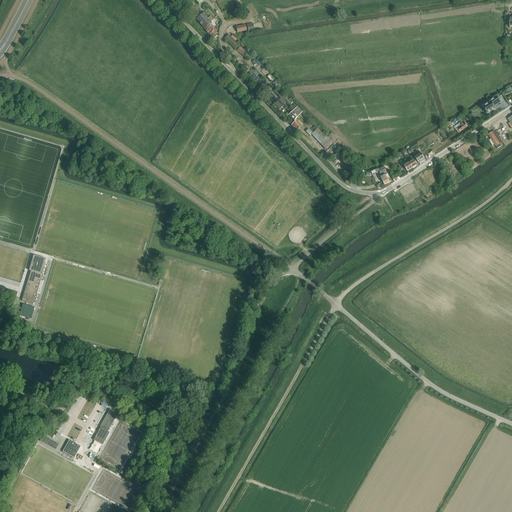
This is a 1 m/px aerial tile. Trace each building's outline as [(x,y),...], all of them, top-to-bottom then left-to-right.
[(211,23),(203,14),(196,20),(213,40),(217,36),(216,34),(217,33),(216,32),(217,31),(210,24),(211,23)] [(254,30),(253,24),(231,28),(234,33),(237,33),(254,30)] [(228,35),(224,39),(235,50),(239,46),(228,35)] [(247,54),(247,53),(240,47),(237,51),(244,57),(244,56),(247,54)] [(274,91),(281,98),(283,96),(276,89),(274,91)] [(271,91),(267,95),(272,101),(274,100),(276,102),(278,99),(271,91)] [(282,97),(274,104),(279,110),(283,106),(287,110),(291,107),(282,97)] [(500,102),(497,98),(496,97),(489,101),(490,103),(483,107),(485,110),(485,111),(486,111),(487,114),(495,109),(494,107),(500,102)] [(292,112),(288,116),(293,121),(302,113),(297,108),(292,112)] [(296,122),(294,123),(291,126),(294,129),(293,130),(296,132),(301,127),(296,122)] [(453,126),(451,122),(444,126),(448,132),(451,131),(450,129),(453,126)] [(467,127),(464,123),(456,128),(457,129),(456,130),(458,133),(467,127)] [(502,143),(494,131),(488,135),(497,149),(501,146),(500,144),(502,143)] [(332,144),(323,135),(318,141),(327,149),(332,144)] [(352,165),(339,152),(331,159),(334,163),(338,159),(348,169),(352,165)] [(414,156),(415,158),(418,162),(424,159),(420,152),(414,156)] [(412,168),(409,163),(407,159),(405,160),(407,164),(404,166),(407,171),(412,168)] [(417,165),(414,160),(409,163),(412,168),(417,165)] [(381,178),(384,183),(385,185),(391,181),(390,178),(388,180),(385,174),(382,176),(383,177),(381,178)] [(45,260),(33,256),(29,271),(31,271),(22,302),(33,305),(41,278),(39,277),(40,274),(41,274),(45,260)] [(23,304),(19,316),(31,320),(35,308),(23,304)] [(100,428),(94,440),(102,445),(109,433),(108,432),(118,414),(110,409),(100,428)] [(56,450),(59,444),(44,436),(40,442),(56,450)] [(81,447),(69,440),(62,452),(74,459),(81,447)]
